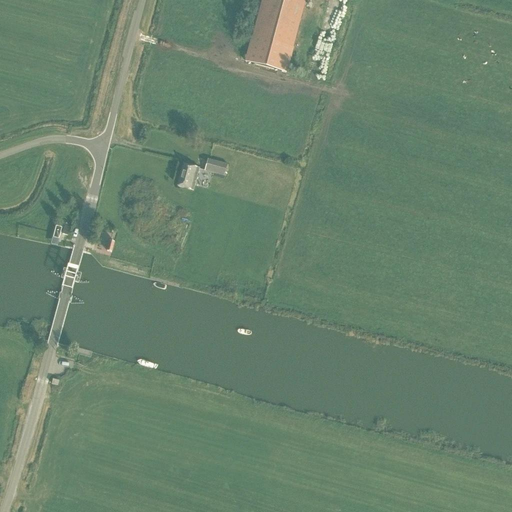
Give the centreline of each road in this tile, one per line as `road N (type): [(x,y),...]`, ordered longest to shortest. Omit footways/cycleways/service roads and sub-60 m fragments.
road 1 (unclassified): [(3,511),(103,147)]
road 2 (unclassified): [(103,147),(142,0)]
